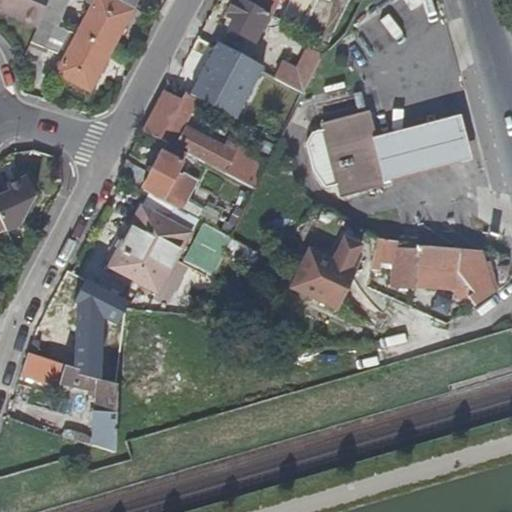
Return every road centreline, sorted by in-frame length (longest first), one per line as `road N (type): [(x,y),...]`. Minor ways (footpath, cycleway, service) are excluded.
road 1 (residential): [(108,147),(0,385)]
road 2 (residential): [(187,0),(108,147)]
